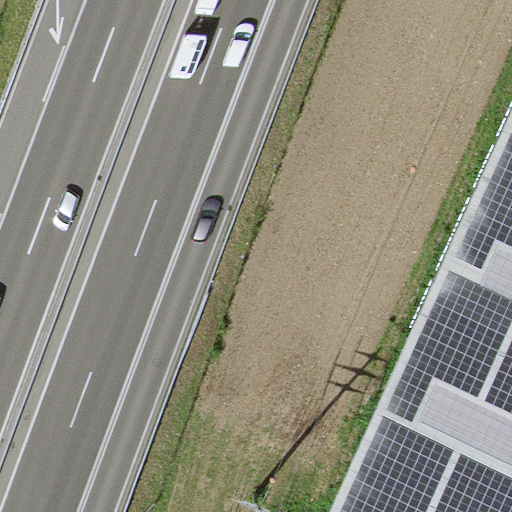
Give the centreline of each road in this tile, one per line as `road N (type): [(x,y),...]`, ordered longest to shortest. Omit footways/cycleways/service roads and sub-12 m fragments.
road 1 (motorway): [(106,511),(307,0)]
road 2 (motorway): [(41,511),(233,0)]
road 3 (motorway): [(125,0),(0,334)]
